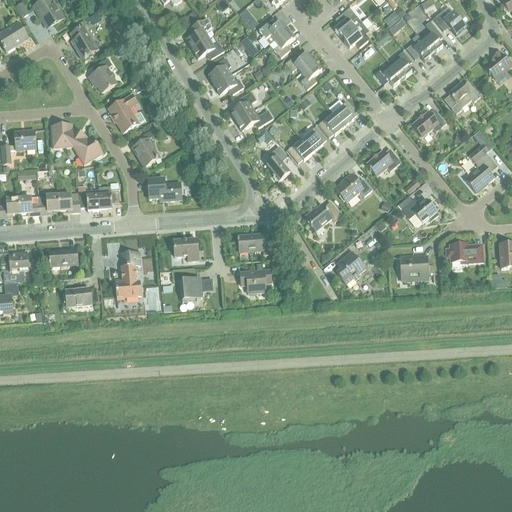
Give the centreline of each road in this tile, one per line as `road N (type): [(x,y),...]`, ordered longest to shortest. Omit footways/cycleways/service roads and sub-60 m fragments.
road 1 (residential): [(137,0),(247,182),(249,216)]
road 2 (residential): [(386,123),(309,28),(327,13),(316,0)]
road 3 (residential): [(386,123),(486,44),(493,23)]
road 4 (residential): [(282,213),(386,123)]
road 5 (residential): [(88,110),(51,49),(0,81)]
road 6 (residential): [(135,226),(131,180),(88,110)]
road 7 (residential): [(464,219),(386,123)]
